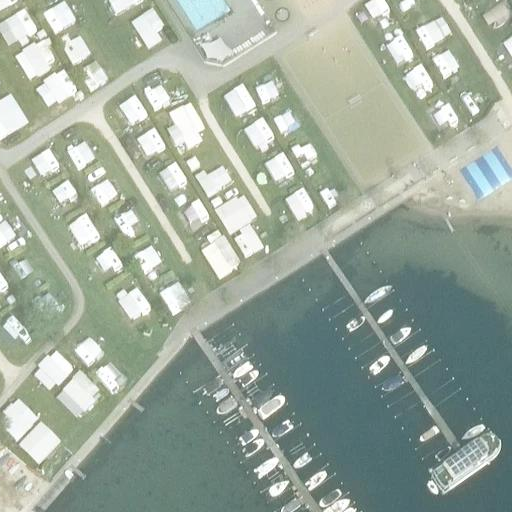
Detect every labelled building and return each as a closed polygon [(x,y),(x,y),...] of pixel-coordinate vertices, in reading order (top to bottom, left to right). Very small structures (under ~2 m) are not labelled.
[(20,31),(41,22),(30,0),(10,9),(20,31)] [(60,23),(81,9),(74,0),(53,0),(47,5),(60,23)] [(160,21),(169,15),(158,0),(152,0),(135,13),(153,39),(166,30),(160,21)] [(396,0),(381,0),(388,12),(399,6),(396,0)] [(399,44),(416,34),(404,15),(387,26),(399,44)] [(77,54),(94,45),(82,23),(65,33),(77,54)] [(48,29),(38,33),(49,56),(59,51),(48,29)] [(429,50),(407,61),(418,82),(439,71),(429,50)] [(161,107),(186,90),(170,66),(144,83),(161,107)] [(247,71),(229,79),(237,97),(255,89),(247,71)] [(453,81),(465,104),(485,94),(473,71),(453,81)] [(0,126),(4,132),(23,120),(7,95),(0,99),(0,126)] [(179,116),(170,120),(181,142),(206,129),(188,95),(172,103),(179,116)] [(152,108),(134,120),(148,140),(166,127),(152,108)] [(293,142),(309,158),(317,150),(301,135),(293,142)] [(169,172),(186,161),(172,139),(155,150),(169,172)] [(195,161),(186,167),(190,174),(199,169),(195,161)] [(54,176),(61,193),(80,185),(72,168),(54,176)] [(313,182),(292,194),(303,212),(323,201),(313,182)] [(331,203),(341,198),(333,182),(323,187),(331,203)] [(235,223),(254,211),(239,187),(220,199),(235,223)] [(223,227),(208,201),(190,211),(205,237),(223,227)] [(236,225),(248,248),(268,238),(256,215),(236,225)] [(206,238),(220,268),(245,256),(230,226),(206,238)] [(166,286),(182,277),(177,268),(161,276),(166,286)] [(141,276),(122,291),(136,310),(156,296),(141,276)] [(6,304),(21,324),(39,312),(24,291),(6,304)] [(72,336),(86,352),(103,337),(89,321),(72,336)] [(107,342),(91,357),(109,377),(125,362),(107,342)] [(84,361),(65,381),(86,402),(106,381),(84,361)] [(21,430),(37,413),(19,397),(3,414),(21,430)] [(22,434),(43,454),(65,431),(44,411),(22,434)] [(0,453),(10,460),(20,445),(5,435),(0,442),(0,453)]
